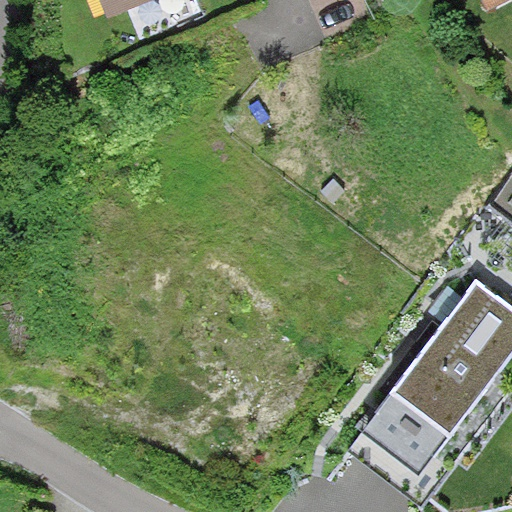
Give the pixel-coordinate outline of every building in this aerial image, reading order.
[(115,0),(128,30),(164,16),(157,0),(115,0)] [(233,34),(195,53),(210,84),(248,65),(233,34)] [(310,168),(285,199),(330,236),(356,204),(310,168)] [(142,337),(127,356),(230,433),(296,344),(193,268),(171,297),(142,337)] [(124,324),(142,337),(171,297),(154,284),(124,324)] [(511,315),(471,285),(377,413),(428,450),(511,336),(511,315)]
